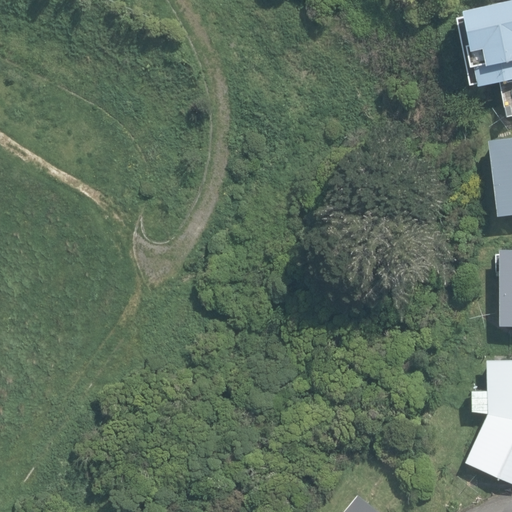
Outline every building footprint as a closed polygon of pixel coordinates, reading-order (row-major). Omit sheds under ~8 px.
[(511,109),(511,2),(464,13),(478,84),(498,80),(505,111),(511,109)] [(511,135),(488,138),(497,214),(511,211),(511,135)] [(499,322),(511,322),(511,246),(500,247),(499,322)] [(466,460),(511,481),(511,356),(486,357),(486,390),(473,390),(473,409),(486,410),(486,416),(466,460)] [(339,511),(384,511),(358,490),(339,511)]
